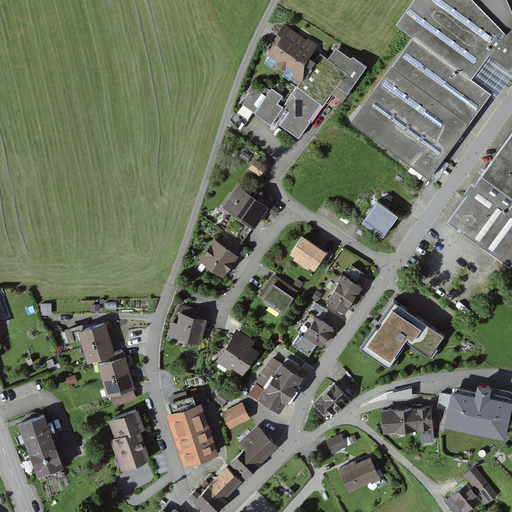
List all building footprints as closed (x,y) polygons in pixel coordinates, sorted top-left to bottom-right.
[(417,39),(357,121),(432,176),(492,95),(472,81),(488,59),(508,74),(511,68),(511,31),(469,0),(417,0),(399,25),(417,39)] [(511,17),(505,0),(469,0),(511,31),(511,17)] [(286,28),(263,60),(291,80),(314,48),(286,28)] [(329,61),(323,56),(282,109),(278,106),(283,99),(272,91),(270,93),(263,87),(259,92),(253,87),(248,94),(250,95),(242,105),(276,131),(281,125),(300,139),(339,88),(347,94),(367,68),(353,57),(351,60),(337,50),(329,61)] [(468,198),(448,224),(511,270),(511,269),(511,134),(474,188),(471,185),(464,195),(468,198)] [(254,162),(251,170),(264,174),(266,166),(254,162)] [(222,209),(253,231),(269,209),(238,187),(222,209)] [(377,201),(362,222),(383,236),(398,215),(377,201)] [(326,253),(302,238),(290,257),(314,273),(326,253)] [(238,256),(213,239),(197,264),(222,280),(238,256)] [(362,288),(343,275),(324,302),(343,315),(362,288)] [(298,295),(274,278),(259,299),(282,316),(298,295)] [(394,299),(360,347),(389,367),(407,341),(429,357),(445,334),(394,299)] [(328,312),(316,304),(303,323),(310,327),(303,337),(323,349),(335,329),(322,321),(328,312)] [(205,312),(180,306),(172,336),(197,342),(205,312)] [(104,325),(80,331),(87,358),(111,352),(104,325)] [(235,335),(218,358),(241,374),(257,352),(235,335)] [(98,365),(107,398),(110,397),(133,391),(136,390),(126,357),(98,365)] [(280,363),(258,398),(279,412),(301,376),(280,363)] [(335,384),(313,404),(324,417),(330,412),(334,416),(350,401),(335,384)] [(453,392),(446,423),(504,435),(510,404),(487,399),(490,387),(477,385),(475,397),(453,392)] [(224,405),(230,397),(221,390),(215,398),(224,405)] [(110,397),(114,407),(120,404),(121,405),(137,399),(133,391),(110,397)] [(196,402),(194,393),(167,402),(170,410),(196,402)] [(200,403),(169,413),(185,464),(216,453),(200,403)] [(433,404),(380,410),(383,433),(421,428),(423,444),(437,442),(433,404)] [(243,405),(224,416),(232,430),(251,419),(243,405)] [(134,413),(111,422),(117,440),(114,441),(125,469),(148,461),(136,428),(139,426),(134,413)] [(42,416),(17,425),(33,472),(57,464),(42,416)] [(245,450),(231,463),(244,477),(276,446),(256,426),(238,443),(245,450)] [(344,436),(327,443),(332,454),(348,447),(344,436)] [(368,456),(342,468),(350,487),(376,475),(368,456)] [(226,466),(192,498),(205,511),(214,511),(227,500),(223,496),(240,480),(226,466)] [(463,476),(469,482),(445,502),(452,511),(459,511),(461,511),(467,511),(481,501),(485,505),(498,494),(475,466),(463,476)]
